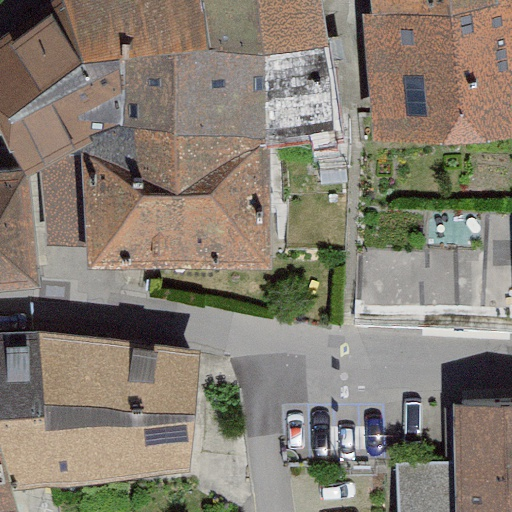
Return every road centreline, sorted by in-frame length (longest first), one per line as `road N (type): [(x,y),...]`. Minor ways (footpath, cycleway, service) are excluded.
road 1 (residential): [(259,334),(0,305)]
road 2 (residential): [(511,358),(259,334)]
road 3 (residential): [(259,334),(281,511)]
